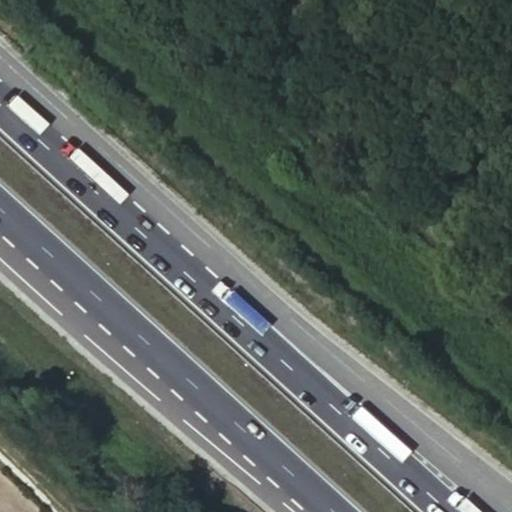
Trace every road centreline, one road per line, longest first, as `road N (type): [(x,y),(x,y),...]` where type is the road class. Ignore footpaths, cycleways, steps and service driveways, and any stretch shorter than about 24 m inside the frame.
road 1 (trunk): [(448,511),(0,104)]
road 2 (trunk): [(0,201),(339,511)]
road 3 (unclassified): [(511,184),(456,146),(346,35),(351,0)]
